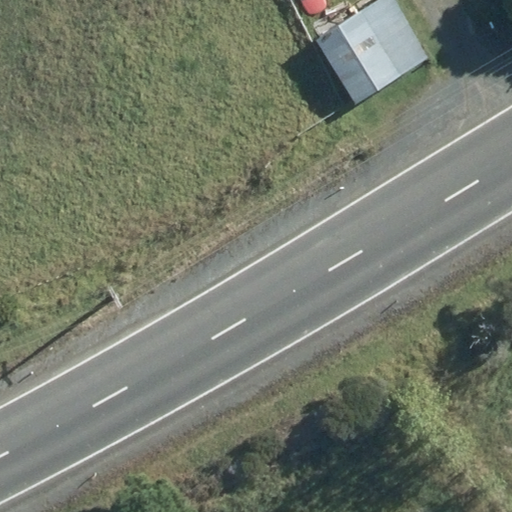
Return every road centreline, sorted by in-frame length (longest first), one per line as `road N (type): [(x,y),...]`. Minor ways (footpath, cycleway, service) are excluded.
road 1 (tertiary): [(0,456),(161,371),(511,162)]
road 2 (unknown): [(243,511),(161,371)]
